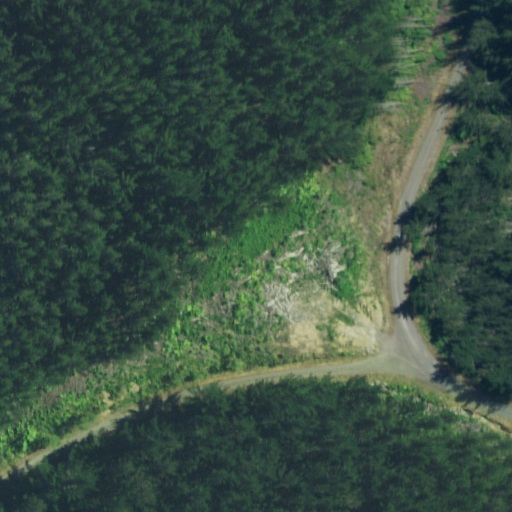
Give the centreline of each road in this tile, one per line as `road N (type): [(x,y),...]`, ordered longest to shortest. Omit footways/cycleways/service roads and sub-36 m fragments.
road 1 (track): [(511,398),(421,379),(391,209),(437,0)]
road 2 (track): [(421,379),(123,408),(0,495)]
